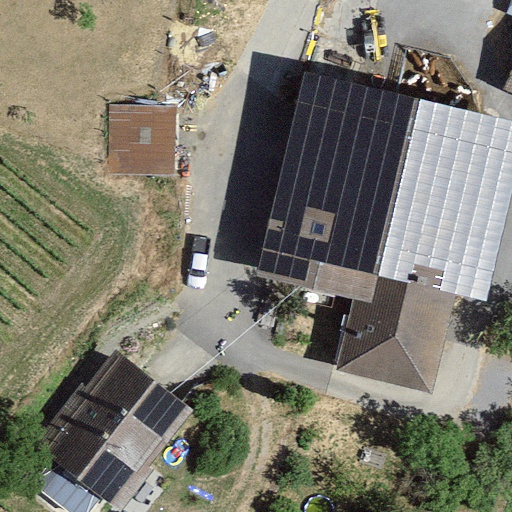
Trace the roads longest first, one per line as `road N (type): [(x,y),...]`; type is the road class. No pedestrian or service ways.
road 1 (track): [(293,0),(239,200),(228,349),(446,414),(478,325),(511,294)]
road 2 (track): [(247,355),(265,444),(235,511)]
road 3 (track): [(411,0),(468,52),(492,101),(511,116)]
